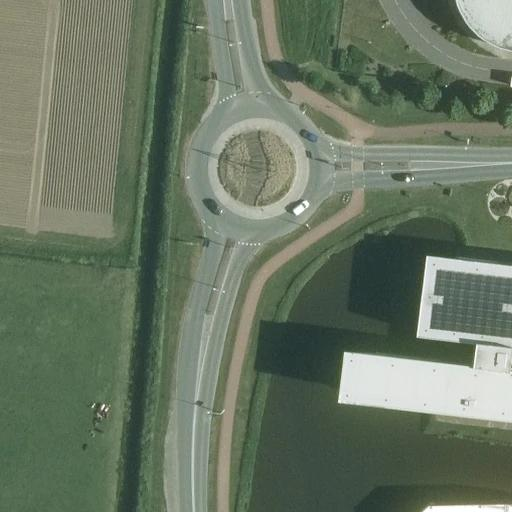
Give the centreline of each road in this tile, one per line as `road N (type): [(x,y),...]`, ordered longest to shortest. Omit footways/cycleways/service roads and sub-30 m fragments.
road 1 (tertiary): [(193,511),(200,363),(236,227)]
road 2 (secondary): [(320,167),(511,163)]
road 3 (secondary): [(243,109),(215,124),(195,166),(210,210),(236,227)]
road 4 (secondary): [(236,227),(266,231),(294,220),(314,197),(320,167)]
